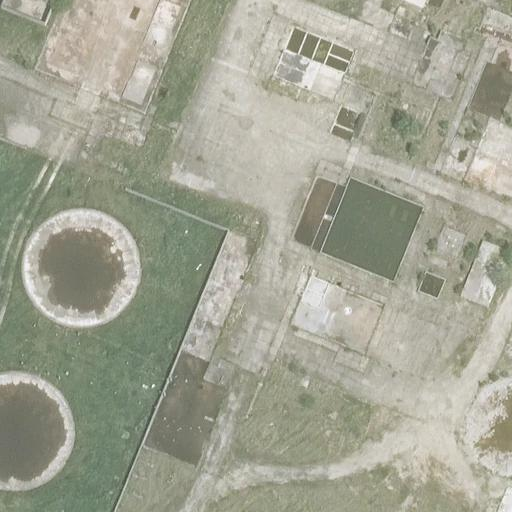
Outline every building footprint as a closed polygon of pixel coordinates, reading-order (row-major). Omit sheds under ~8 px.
[(419,9),(421,0),(392,0),(392,2),(419,9)] [(407,13),(403,29),(418,33),(422,18),(407,13)] [(345,100),(365,47),(303,23),(283,76),(345,100)] [(364,141),(377,112),(355,103),(342,131),(364,141)] [(511,250),(490,242),(469,296),(495,306),(501,291),(493,288),(499,270),(509,274),(511,265),(511,250)] [(311,306),(331,313),(342,283),(322,275),(311,304),(306,302),(298,322),(304,324),(311,306)] [(511,476),(511,388),(472,404),(501,481),(511,476)] [(385,403),(372,448),(384,451),(397,407),(385,403)]
